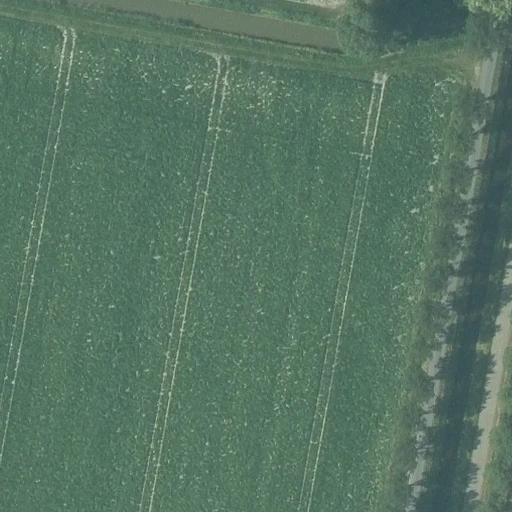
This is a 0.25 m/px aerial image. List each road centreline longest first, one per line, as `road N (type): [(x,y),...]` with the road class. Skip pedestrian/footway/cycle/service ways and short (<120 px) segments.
road 1 (unclassified): [(503,0),(406,511)]
road 2 (unclassified): [(464,511),(511,249)]
